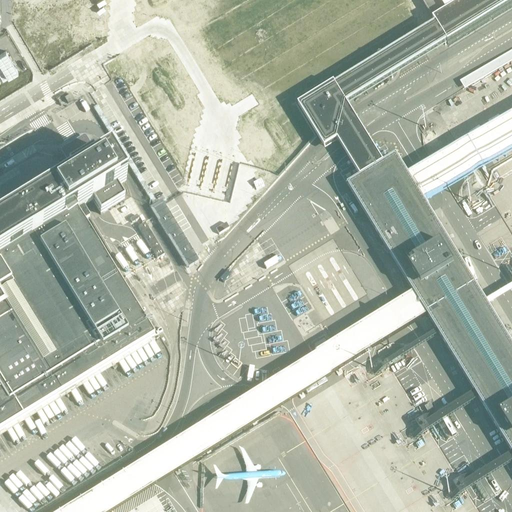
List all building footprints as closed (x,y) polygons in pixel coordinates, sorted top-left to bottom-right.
[(475,0),(419,0),(435,25),(475,0)] [(432,27),(445,46),(511,4),(511,0),(475,0),(435,25),(432,27)] [(71,93),(64,97),(67,103),(74,99),(71,93)] [(511,109),(425,161),(405,172),(421,203),(442,190),(511,149),(511,109)] [(52,183),(56,189),(0,222),(0,266),(86,214),(83,209),(88,206),(93,203),(100,216),(112,208),(124,201),(117,189),(126,183),(109,156),(100,162),(92,149),(80,157),(68,164),(76,176),(71,179),(65,183),(62,177),(52,183)] [(396,158),(384,165),(361,179),(347,188),(413,292),(425,315),(511,455),(511,347),(421,203),(405,172),(396,158)] [(199,262),(164,204),(153,211),(175,246),(180,255),(188,269),(199,262)] [(0,438),(155,343),(117,280),(83,224),(90,220),(86,214),(0,266),(0,438)] [(425,315),(413,292),(396,303),(372,317),(361,324),(348,332),(336,340),(304,360),(252,393),(186,434),(60,511),(110,511),(165,477),(184,465),(282,402),(290,397),(409,325),(425,315)]
